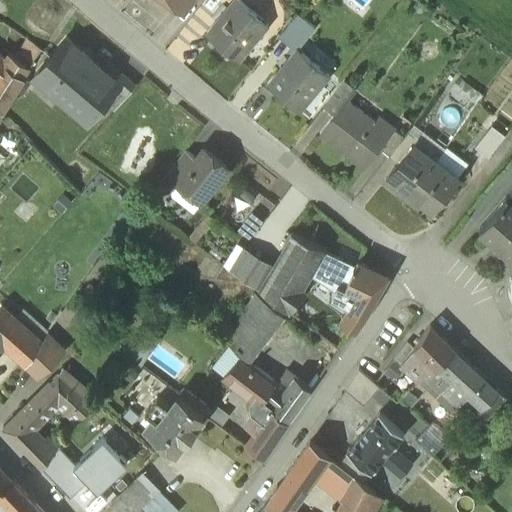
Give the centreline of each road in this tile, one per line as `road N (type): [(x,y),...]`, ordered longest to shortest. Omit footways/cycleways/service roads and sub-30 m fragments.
road 1 (residential): [(412,273),(72,0)]
road 2 (residential): [(242,511),(412,273)]
road 3 (residential): [(412,273),(437,314),(511,381)]
